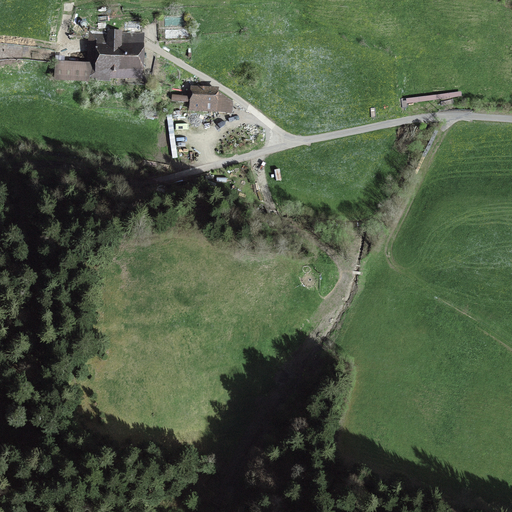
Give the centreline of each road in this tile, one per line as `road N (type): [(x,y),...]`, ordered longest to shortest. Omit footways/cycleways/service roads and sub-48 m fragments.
road 1 (residential): [(511,118),(428,116),(152,179),(51,164),(0,171)]
road 2 (track): [(511,345),(428,295),(391,262),(391,244),(443,129),(459,114)]
road 3 (track): [(152,50),(293,144)]
